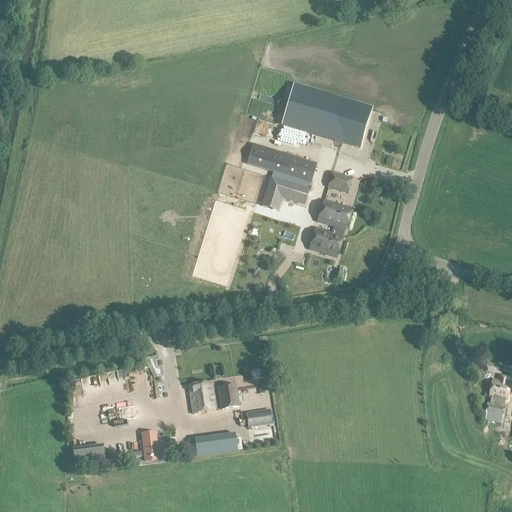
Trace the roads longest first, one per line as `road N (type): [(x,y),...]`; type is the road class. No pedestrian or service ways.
road 1 (tertiary): [(0,365),(370,293)]
road 2 (tertiary): [(403,232),(428,142),(485,0)]
